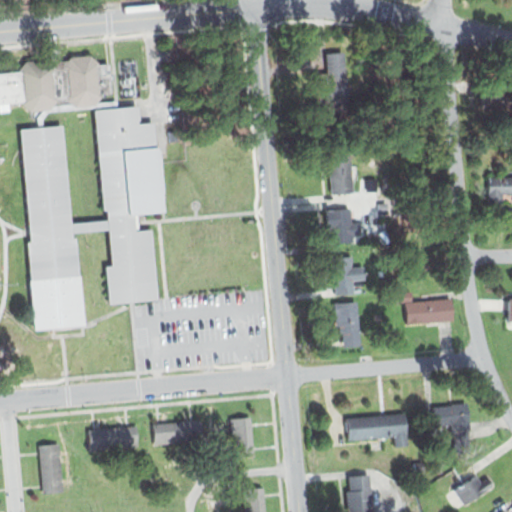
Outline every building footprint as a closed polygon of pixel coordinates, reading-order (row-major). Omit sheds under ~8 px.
[(325,53),(343,51),(347,93),(332,94),(333,105),(315,106),(313,75),(327,73),(325,53)] [(0,72),(0,111),(9,111),(9,101),(20,102),(28,110),(42,109),(49,108),(54,103),(69,102),(72,106),(94,104),(99,97),(99,92),(111,92),(108,61),(100,62),(90,53),(70,54),(67,59),(51,61),(46,56),(25,57),(19,70),(0,72)] [(480,88),(504,95),(505,89),(511,91),(511,117),(474,107),(480,88)] [(36,126),(41,126),(41,119),(47,112),(94,108),(115,106),(115,100),(94,104),(72,106),(69,102),(54,103),(49,108),(42,109),(35,117),(36,126)] [(108,304),(158,298),(151,227),(135,229),(134,213),(164,211),(154,120),(139,121),(137,104),(115,106),(94,108),(101,210),(106,208),(106,219),(107,229),(111,264),(104,266),(108,304)] [(18,129),(36,126),(41,126),(62,125),(70,221),(71,231),(71,236),(75,236),(84,324),(33,329),(25,241),(30,242),(18,129)] [(326,150),(349,148),(350,163),(356,163),(357,176),(351,177),(352,189),(329,190),(326,150)] [(511,176),(486,176),(487,203),(501,203),(501,194),(511,194),(511,176)] [(322,210),(348,207),(352,240),(326,243),(322,210)] [(106,219),(107,229),(71,231),(70,221),(106,219)] [(328,257),(332,294),(354,293),(353,285),(364,283),(363,267),(352,267),(349,255),(328,257)] [(398,293),(399,304),(403,303),(405,324),(453,319),(451,298),(411,301),(410,292),(398,293)] [(333,301),(357,299),(361,345),(343,347),(341,325),(335,325),(333,301)] [(433,407),(467,404),(470,441),(452,442),(451,423),(441,424),(441,430),(434,431),(433,407)] [(344,417),(346,439),(392,434),(393,445),(406,444),(403,411),(344,417)] [(229,418),(249,417),(252,456),(232,457),(229,418)] [(151,423),(153,445),(202,441),(200,419),(151,423)] [(86,427),(88,450),(136,445),(134,422),(86,427)] [(37,444),(58,442),(63,491),(42,494),(37,444)] [(347,476),(369,474),(372,511),(347,511),(346,491),(349,490),(347,476)] [(452,489),(461,503),(492,484),(487,476),(480,481),(475,474),(452,489)] [(244,511),(242,488),(263,486),(265,511),(244,511)]
